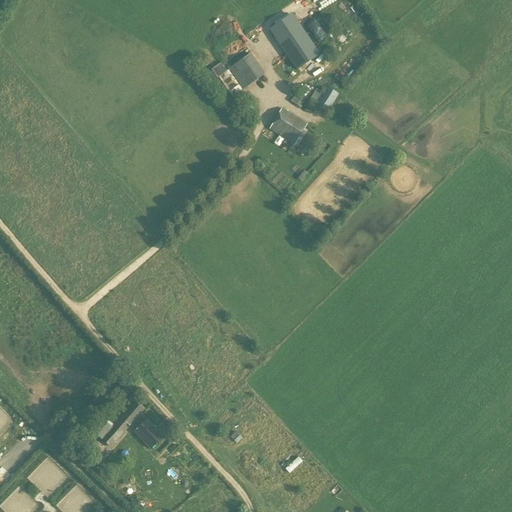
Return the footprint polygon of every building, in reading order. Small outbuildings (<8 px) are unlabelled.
[(260,33),(288,72),(310,57),(282,17),(260,33)] [(265,75),(250,54),(229,69),(242,90),(265,75)] [(213,68),(219,76),(228,71),(222,62),(213,68)] [(241,91),(228,71),(226,72),(218,77),(232,97),(241,91)] [(325,87),(314,106),(327,114),(338,94),(325,87)] [(297,92),(290,102),(300,109),(307,98),(297,92)] [(308,104),(304,111),(310,114),(314,107),(308,104)] [(269,129),(294,145),(306,125),(282,109),(269,129)] [(306,174),(303,172),(297,180),(300,182),(306,174)] [(163,437),(147,419),(143,423),(137,418),(144,410),(134,401),(111,427),(107,423),(96,436),(111,448),(130,426),(135,430),(133,432),(150,449),(163,437)] [(299,456),(286,468),(290,473),(303,461),(299,456)]
